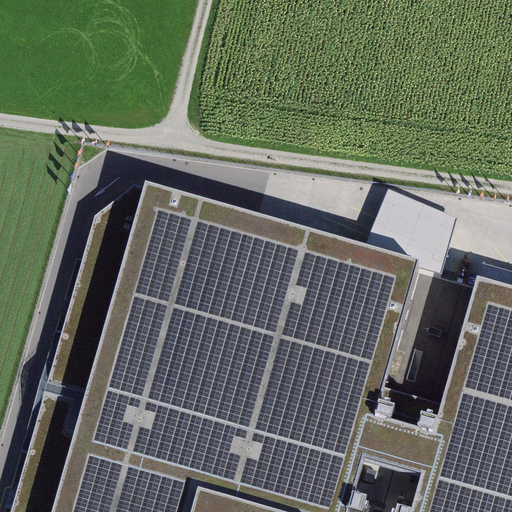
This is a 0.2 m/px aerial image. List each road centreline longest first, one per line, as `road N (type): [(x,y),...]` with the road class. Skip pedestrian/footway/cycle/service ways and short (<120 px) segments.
road 1 (track): [(511,195),(0,118)]
road 2 (track): [(150,141),(208,0)]
